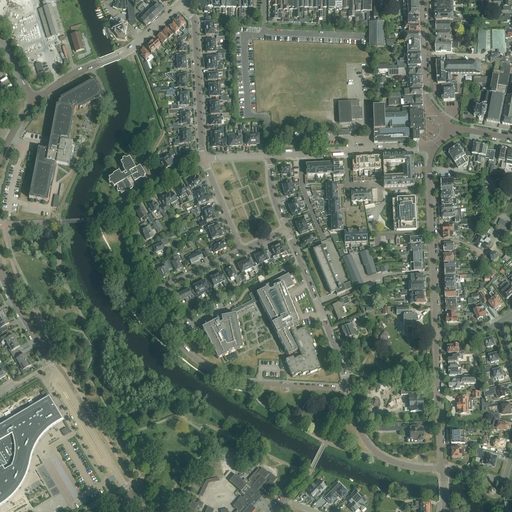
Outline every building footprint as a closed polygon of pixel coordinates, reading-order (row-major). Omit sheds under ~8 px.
[(135,16),(134,10),(133,0),(116,0),(112,7),(118,9),(123,10),(128,10),(129,23),(132,27),(137,22),(135,20),(135,16)] [(208,13),(207,13),(207,0),(206,0),(201,2),(200,1),(198,2),(197,3),(201,11),(204,9),(204,13),(207,13),(206,20),(208,20),(208,16),(208,13)] [(360,0),(354,0),(355,17),(355,23),(361,23),(361,25),(364,25),(364,22),(362,22),(362,14),(360,14),(360,0)] [(379,0),(373,0),(373,22),(369,22),(369,47),(384,47),(384,16),(379,15),(379,0)] [(405,17),(418,17),(418,15),(418,5),(414,5),(414,1),(404,0),(404,1),(403,1),(404,1),(404,8),(405,17)] [(159,14),(163,10),(158,4),(157,4),(154,1),(152,3),(155,6),(153,8),(159,14)] [(435,2),(435,13),(453,12),(453,1),(435,2)] [(60,34),(64,33),(57,6),(51,5),(43,8),(52,37),(60,35),(60,34)] [(155,19),(158,17),(157,16),(159,14),(153,8),(152,7),(147,11),(155,19)] [(277,8),(272,8),(272,19),(282,19),(282,14),(277,14),(277,8)] [(150,22),(152,21),(153,21),(155,19),(149,12),(144,16),(150,22)] [(435,13),(436,21),(451,21),(451,22),(452,22),(461,22),(461,19),(456,19),(456,20),(454,20),(453,13),(435,13)] [(146,26),(150,22),(144,16),(143,15),(141,17),(139,15),(137,17),(146,26)] [(177,19),(174,22),(180,28),(179,29),(180,29),(182,32),(186,36),(188,35),(188,29),(184,29),(182,26),(185,24),(179,17),(178,18),(178,17),(176,19),(177,19)] [(125,27),(125,26),(124,27),(122,26),(121,26),(120,22),(115,26),(114,33),(118,39),(125,40),(124,35),(126,33),(127,33),(127,32),(127,30),(127,29),(125,27)] [(171,25),(168,27),(175,34),(180,29),(179,29),(173,22),(173,23),(172,22),(170,24),(171,25)] [(436,23),(436,31),(453,31),(452,24),(461,24),(461,22),(452,22),(452,23),(436,23)] [(162,32),(168,39),(173,35),(167,28),(166,29),(166,28),(164,30),(164,31),(162,32)] [(214,29),(205,29),(205,32),(206,33),(206,35),(216,35),(217,37),(222,37),(222,33),(218,33),(218,32),(214,32),(214,29)] [(440,40),(456,40),(456,31),(436,31),(436,40),(440,40)] [(490,31),(478,31),(478,54),(481,54),(481,50),(491,51),(490,31)] [(505,32),(505,31),(490,31),(491,51),(491,54),(506,53),(506,48),(506,44),(505,44),(505,39),(505,32)] [(71,36),(73,42),(76,52),(84,50),(79,33),(71,36)] [(157,37),(163,44),(168,40),(161,33),(161,34),(161,33),(159,35),(157,37)] [(419,42),(419,34),(404,33),(402,33),(402,36),(404,36),(404,38),(401,37),(401,40),(398,40),(398,41),(395,41),(395,43),(404,43),(406,43),(407,42),(419,42)] [(206,44),(206,47),(215,46),(215,42),(219,42),(219,40),(224,40),(224,37),(222,37),(216,37),(216,40),(206,40),(206,43),(206,44)] [(150,42),(156,49),(161,45),(155,39),(153,41),(152,40),(150,42)] [(435,52),(451,53),(452,42),(436,41),(435,52)] [(151,53),(156,49),(150,42),(147,45),(148,45),(146,47),(151,53)] [(141,56),(146,61),(147,62),(149,60),(147,58),(150,56),(144,49),(143,50),(142,49),(141,50),(141,52),(140,52),(142,54),(141,55),(142,56),(141,56)] [(207,64),(220,63),(220,59),(220,58),(224,58),(224,54),(217,54),(217,57),(216,57),(207,57),(207,60),(207,64)] [(420,66),(420,54),(404,54),(404,59),(400,60),(400,61),(397,62),(397,66),(394,66),(394,65),(388,66),(388,64),(377,65),(378,70),(387,70),(402,69),(420,69),(420,66)] [(173,60),(177,60),(177,64),(187,63),(187,61),(186,60),(186,57),(176,58),(176,55),(175,55),(170,56),(170,58),(172,58),(173,58),(173,60)] [(448,62),(437,62),(437,66),(436,66),(436,69),(437,69),(437,80),(438,84),(444,84),(445,90),(443,90),(443,96),(442,97),(442,100),(444,101),(451,101),(455,101),(455,94),(458,94),(457,85),(454,85),(453,74),(481,74),(481,63),(477,63),(477,62),(458,62),(458,56),(448,56),(448,62)] [(41,63),(35,65),(38,73),(44,72),(41,63)] [(490,94),(492,94),(496,95),(496,94),(500,95),(503,83),(508,84),(509,75),(511,66),(495,63),(494,71),(491,84),(490,94)] [(178,82),(188,81),(188,78),(187,78),(187,75),(175,76),(175,73),(169,73),(169,76),(170,77),(172,76),(172,78),(173,79),(176,79),(176,82),(178,82)] [(101,95),(97,88),(98,87),(94,80),(60,99),(61,100),(59,102),(58,106),(56,105),(48,150),(38,148),(37,152),(34,152),(31,163),(35,164),(29,198),(47,202),(54,164),(68,166),(72,143),(68,143),(75,109),(76,109),(79,108),(79,110),(80,109),(79,108),(99,97),(99,96),(101,95)] [(218,84),(209,85),(209,88),(208,89),(208,91),(218,91),(218,90),(218,87),(221,86),(221,84),(223,84),(223,81),(217,82),(218,84)] [(492,94),(489,111),(502,113),(505,96),(506,95),(508,84),(503,83),(500,95),(496,94),(496,95),(492,94)] [(479,120),(482,120),(482,119),(483,120),(484,115),(486,115),(487,107),(484,107),(483,107),(483,105),(484,106),(485,103),(488,104),(490,94),(491,84),(490,84),(484,84),(482,91),(484,91),(484,92),(483,98),(484,98),(483,103),(482,102),(481,106),(476,105),(474,116),(479,117),(478,119),(479,119),(479,120)] [(218,91),(208,91),(208,94),(209,94),(210,97),(220,96),(220,99),(227,99),(227,96),(222,96),(222,94),(221,94),(221,90),(218,90),(218,91)] [(508,96),(502,124),(511,126),(511,96),(509,96),(508,96)] [(409,105),(422,105),(422,97),(400,98),(390,98),(388,98),(377,99),(377,102),(388,102),(388,106),(409,105)] [(210,105),(209,106),(209,109),(219,108),(219,104),(222,104),(222,101),(227,101),(227,99),(220,99),(221,101),(210,102),(210,105)] [(350,102),(338,103),(339,124),(351,124),(351,120),(362,120),(362,108),(359,108),(359,101),(350,101),(350,102)] [(410,112),(409,112),(409,108),(395,109),(395,108),(384,108),(384,106),(372,106),(368,106),(369,120),(373,120),(373,130),(374,143),(403,142),(403,144),(410,144),(410,142),(419,142),(418,134),(423,133),(422,111),(410,111),(410,112)] [(219,108),(209,109),(210,111),(211,112),(211,115),(222,114),(222,117),(222,116),(228,116),(228,113),(223,114),(223,112),(219,112),(219,108)] [(502,113),(489,111),(487,122),(500,124),(502,113)] [(330,112),(300,113),(300,119),(306,119),(306,117),(311,117),(311,115),(315,115),(315,117),(327,117),(327,120),(331,119),(330,112)] [(191,137),(191,133),(190,133),(190,131),(180,131),(180,128),(174,129),(174,131),(178,131),(178,134),(181,134),(182,137),(191,137)] [(220,135),(219,135),(221,135),(220,134),(223,134),(223,133),(223,128),(216,128),(216,132),(216,133),(211,133),(211,134),(211,139),(212,139),(220,139),(220,135)] [(253,136),(253,146),(256,145),(259,144),(259,134),(262,134),(261,128),(255,128),(256,135),(253,136)] [(250,146),(253,146),(253,136),(249,136),(249,131),(246,131),(246,130),(243,130),(244,131),(244,135),(246,135),(247,145),(250,145),(250,146)] [(229,139),(229,147),(236,147),(235,138),(235,134),(227,135),(227,139),(229,139)] [(174,144),(174,147),(179,146),(179,145),(182,144),(191,143),(190,141),(191,141),(191,137),(182,137),(178,137),(178,141),(175,141),(175,144),(174,144)] [(225,139),(220,139),(212,139),(212,147),(219,147),(219,143),(222,143),(222,146),(226,146),(225,139)] [(477,163),(481,146),(479,145),(474,144),(472,154),(472,155),(472,157),(475,157),(474,162),(475,163),(474,166),(477,167),(478,163),(477,163)] [(483,146),(481,146),(477,163),(478,163),(480,164),(481,158),(485,159),(489,159),(489,160),(489,161),(493,161),(495,151),(491,150),(491,151),(487,150),(487,147),(483,146)] [(455,164),(458,169),(468,163),(468,161),(466,157),(460,148),(457,147),(450,152),(449,155),(454,163),(455,164)] [(182,148),(179,148),(179,153),(184,152),(184,157),(188,157),(188,156),(189,156),(189,155),(190,155),(191,154),(192,154),(192,151),(191,151),(191,149),(183,149),(182,148)] [(505,150),(500,149),(498,161),(503,161),(501,168),(505,169),(505,163),(507,150),(505,150)] [(165,158),(170,167),(173,165),(176,163),(174,160),(176,158),(172,150),(169,152),(170,155),(165,158)] [(386,156),(382,156),(383,164),(384,164),(405,163),(406,179),(383,180),(383,188),(387,188),(401,187),(414,187),(413,179),(413,178),(412,163),(413,163),(412,155),(386,156)] [(125,173),(121,175),(119,171),(113,175),(113,176),(108,178),(114,187),(116,186),(121,194),(125,192),(127,192),(133,189),(130,184),(132,183),(132,181),(134,180),(134,182),(140,178),(146,180),(147,178),(140,166),(135,168),(129,158),(120,163),(123,167),(123,168),(125,173)] [(165,170),(170,167),(165,158),(161,160),(160,158),(157,159),(159,162),(160,162),(165,170)] [(338,163),(332,163),(332,164),(333,174),(333,177),(343,176),(343,174),(344,174),(344,169),(343,169),(343,163),(338,163)] [(323,164),(314,165),(314,167),(315,167),(315,175),(324,175),(324,167),(323,167),(323,164)] [(332,164),(323,164),(323,167),(324,167),(324,175),(333,174),(332,164)] [(314,165),(306,165),(307,175),(307,176),(315,175),(315,167),(314,167),(314,165)] [(285,167),(280,167),(281,174),(290,173),(290,178),(293,178),(293,175),(293,171),(290,171),(289,166),(285,166),(285,167)] [(190,190),(190,191),(193,190),(192,189),(194,188),(194,187),(197,186),(197,185),(201,183),(198,177),(197,177),(195,178),(194,178),(189,181),(192,185),(190,186),(189,186),(188,187),(188,189),(189,189),(190,190)] [(286,183),(281,184),(283,190),(297,187),(295,184),(291,185),(290,181),(286,182),(286,183)] [(189,189),(188,189),(186,190),(183,185),(179,187),(179,189),(177,190),(181,197),(185,194),(187,198),(192,196),(190,191),(190,190),(189,189)] [(297,187),(283,190),(285,196),(289,195),(290,196),(293,195),(292,191),(298,190),(297,187)] [(193,190),(196,199),(206,194),(205,191),(204,192),(203,189),(197,191),(196,189),(193,190)] [(170,203),(173,207),(174,206),(173,205),(175,204),(174,203),(176,206),(179,204),(180,206),(183,205),(180,200),(178,202),(173,193),(169,195),(167,196),(171,203),(170,203)] [(195,204),(196,207),(199,206),(199,204),(209,201),(206,194),(196,199),(198,203),(195,204)] [(167,205),(170,203),(171,203),(167,196),(165,197),(164,196),(160,198),(164,206),(162,207),(164,212),(169,209),(167,205)] [(393,228),(393,232),(418,231),(416,199),(392,200),(393,228)] [(303,205),(302,202),(297,204),(296,200),(292,202),(292,203),(288,205),(290,210),(303,205)] [(149,205),(153,213),(156,211),(158,214),(161,212),(158,207),(157,203),(155,204),(154,202),(149,205)] [(290,210),(293,216),(297,214),(297,215),(301,214),(299,210),(304,208),(303,205),(290,210)] [(203,212),(204,216),(213,212),(211,206),(201,210),(200,207),(195,209),(197,214),(202,212),(202,213),(203,212)] [(137,212),(136,212),(140,220),(143,218),(145,221),(148,219),(149,218),(152,223),(155,222),(150,214),(146,216),(142,209),(139,210),(136,211),(137,212)] [(206,222),(215,218),(214,216),(213,212),(204,216),(206,219),(205,220),(200,222),(202,227),(207,225),(206,222)] [(304,219),(295,223),(298,228),(306,225),(305,222),(310,219),(308,214),(303,216),(304,219)] [(142,231),(146,241),(154,238),(150,230),(155,228),(158,232),(163,229),(159,224),(158,221),(155,222),(152,223),(154,227),(150,228),(142,231)] [(219,226),(218,224),(208,228),(208,227),(205,228),(206,231),(209,230),(210,234),(220,230),(219,226)] [(306,225),(298,228),(300,234),(309,230),(310,231),(312,230),(311,227),(307,228),(306,225)] [(483,225),(482,227),(483,231),(488,233),(490,228),(483,225)] [(213,241),(213,240),(222,236),(221,233),(222,233),(220,230),(210,234),(212,238),(209,239),(211,242),(213,241)] [(414,234),(407,234),(407,238),(409,238),(409,244),(421,244),(421,237),(414,238),(414,234)] [(302,240),(305,246),(312,243),(310,239),(313,238),(312,235),(309,236),(310,237),(302,240)] [(483,239),(484,239),(478,235),(474,243),(478,246),(477,248),(480,249),(481,247),(486,250),(488,246),(490,248),(492,243),(490,242),(491,240),(486,237),(485,240),(483,239)] [(156,246),(153,247),(154,251),(155,253),(156,254),(161,251),(162,253),(165,252),(163,246),(169,244),(166,238),(161,241),(162,244),(156,246)] [(217,245),(211,248),(212,251),(213,251),(215,254),(227,248),(226,246),(227,246),(225,243),(225,244),(224,242),(220,244),(217,245)] [(444,247),(444,252),(454,251),(454,244),(455,244),(455,246),(460,246),(460,244),(454,242),(454,243),(444,243),(444,247)] [(284,249),(282,243),(276,246),(281,255),(283,253),(285,257),(289,254),(286,248),(284,249)] [(337,287),(322,251),(326,249),(325,245),(313,250),(331,294),(335,292),(336,296),(346,292),(345,291),(353,288),(350,282),(337,287)] [(281,255),(276,246),(271,249),(275,257),(273,258),(274,260),(278,258),(277,256),(281,255)] [(195,251),(197,254),(192,257),(191,255),(190,254),(185,256),(188,262),(190,261),(191,265),(200,261),(199,259),(202,258),(200,253),(198,249),(195,251)] [(266,251),(260,254),(264,262),(267,260),(269,264),(271,263),(273,266),(275,264),(273,259),(270,260),(266,251)] [(454,255),(444,255),(444,263),(454,263),(454,261),(455,261),(455,256),(463,256),(463,252),(454,253),(454,255)] [(424,263),(423,253),(412,253),(413,259),(410,259),(410,264),(413,264),(424,263)] [(259,273),(262,271),(260,268),(263,267),(261,264),(264,262),(260,254),(257,255),(254,257),(259,266),(256,267),(259,273)] [(491,260),(494,262),(497,261),(498,258),(498,255),(495,254),(492,255),(490,258),(491,260)] [(502,260),(506,263),(511,258),(506,254),(502,260)] [(175,261),(172,263),(176,271),(177,271),(177,272),(180,270),(182,269),(179,263),(181,262),(180,259),(178,255),(173,257),(175,261)] [(246,260),(243,262),(247,270),(251,269),(252,272),(255,271),(256,274),(259,273),(256,267),(253,268),(249,259),(247,261),(246,260)] [(163,267),(157,270),(157,271),(159,274),(160,274),(162,279),(170,275),(167,270),(168,269),(168,270),(172,268),(168,261),(165,262),(167,264),(166,264),(165,262),(162,264),(163,267)] [(242,274),(239,275),(242,280),(245,279),(244,276),(246,275),(244,272),(247,270),(243,262),(238,265),(242,274)] [(413,272),(424,271),(424,263),(413,264),(413,268),(401,269),(401,272),(413,272)] [(232,267),(226,270),(230,279),(234,277),(237,284),(242,281),(242,280),(239,275),(237,276),(232,267)] [(221,273),(216,275),(220,284),(223,282),(224,286),(228,284),(227,281),(226,282),(221,273)] [(218,359),(225,356),(224,355),(227,353),(230,351),(235,349),(235,350),(243,349),(235,315),(234,314),(259,301),(288,356),(297,352),(287,332),(291,330),(299,352),(294,354),(295,357),(285,361),(290,372),(291,376),(295,375),(295,376),(302,373),(303,375),(309,372),(310,374),(318,371),(317,369),(320,368),(316,358),(314,353),(316,353),(313,346),(314,345),(311,337),(310,338),(307,332),(305,332),(304,329),(301,330),(299,326),(298,326),(297,323),(298,322),(287,296),(285,297),(282,292),(294,286),(288,274),(258,290),(249,295),(252,301),(230,312),(231,317),(222,322),(222,321),(222,323),(219,324),(217,320),(202,328),(218,359)] [(220,284),(216,275),(210,278),(214,287),(213,288),(215,290),(218,289),(216,285),(220,284)] [(204,281),(199,283),(203,291),(206,290),(208,293),(211,292),(210,289),(209,290),(204,281)] [(203,291),(199,283),(193,286),(198,295),(195,296),(196,299),(201,296),(201,295),(204,293),(203,291)] [(511,295),(511,294),(511,285),(510,283),(507,286),(504,283),(502,285),(511,295)] [(506,299),(511,295),(502,285),(500,287),(503,290),(500,293),(506,299)] [(175,296),(178,302),(189,297),(191,301),(195,299),(192,294),(191,295),(188,290),(175,296)] [(480,297),(484,303),(487,301),(481,292),(478,294),(480,297)] [(491,293),(489,294),(492,298),(488,301),(495,310),(498,307),(499,307),(501,306),(501,305),(503,303),(496,293),(494,295),(492,292),(491,293)] [(411,294),(412,304),(425,304),(426,303),(426,300),(425,299),(424,299),(424,293),(411,294)] [(333,306),(339,320),(345,317),(341,306),(350,303),(351,302),(349,297),(348,297),(347,296),(340,299),(341,302),(333,306)] [(472,309),(472,313),(472,316),(475,315),(478,320),(483,318),(482,318),(487,316),(485,310),(488,308),(486,306),(484,304),(482,305),(482,303),(473,307),(474,309),(472,309)] [(416,327),(417,326),(417,323),(418,323),(418,319),(417,319),(417,314),(409,314),(408,308),(396,308),(396,315),(403,314),(404,319),(403,319),(403,323),(404,323),(404,328),(404,327),(412,327),(416,327)] [(449,323),(449,324),(455,323),(457,323),(459,322),(459,319),(457,319),(457,314),(447,315),(447,319),(447,323),(449,323)] [(5,317),(0,320),(0,330),(1,333),(8,330),(5,326),(9,324),(5,317)] [(343,331),(342,331),(343,335),(344,334),(345,335),(344,335),(345,337),(346,337),(346,338),(356,334),(354,330),(353,331),(351,324),(352,324),(350,320),(348,321),(349,324),(342,327),(343,331)] [(7,333),(0,337),(0,340),(1,343),(3,342),(6,346),(8,345),(8,346),(16,341),(13,335),(9,338),(7,333)] [(483,345),(486,344),(487,348),(495,346),(493,338),(485,340),(485,339),(481,340),(483,345)] [(16,341),(8,346),(10,349),(8,350),(12,356),(18,353),(16,349),(20,347),(16,341)] [(448,351),(448,354),(459,354),(464,354),(464,351),(459,352),(459,346),(458,346),(458,343),(454,343),(454,346),(453,346),(448,347),(447,348),(447,350),(448,351)] [(21,356),(18,353),(12,356),(16,363),(18,362),(19,365),(28,360),(24,354),(21,356)] [(497,354),(489,355),(491,363),(495,362),(495,363),(498,362),(498,361),(499,361),(497,354)] [(448,359),(448,364),(458,363),(458,360),(463,360),(463,355),(461,355),(455,355),(455,356),(452,357),(452,359),(448,359)] [(28,360),(19,365),(21,368),(20,369),(23,375),(30,372),(27,368),(31,366),(28,360)] [(485,370),(486,373),(491,372),(493,379),(498,378),(499,381),(504,380),(501,369),(493,371),(493,368),(485,370)] [(449,383),(449,388),(451,388),(451,390),(455,390),(460,390),(460,388),(464,387),(464,385),(476,384),(476,379),(475,379),(469,379),(463,379),(461,381),(455,381),(453,381),(453,383),(449,383)] [(503,388),(500,389),(499,387),(483,391),(485,397),(496,395),(497,398),(499,398),(505,397),(505,395),(507,395),(506,389),(503,390),(503,388)] [(413,389),(401,389),(402,395),(410,395),(410,400),(409,400),(409,407),(410,407),(410,412),(422,412),(422,406),(422,400),(421,400),(421,395),(413,395),(413,389)] [(459,410),(460,414),(467,414),(467,410),(469,410),(468,402),(469,402),(473,402),(473,399),(479,399),(479,392),(472,392),(466,392),(466,394),(472,394),(473,398),(459,398),(459,404),(458,405),(458,410),(459,410)] [(0,505),(8,501),(9,500),(12,497),(16,493),(19,489),(21,485),(23,482),(25,478),(27,472),(28,469),(30,462),(31,458),(32,455),(33,450),(35,446),(37,443),(40,439),(43,435),(46,431),(49,429),(62,419),(56,409),(55,410),(53,407),(54,406),(49,397),(0,425),(0,505)] [(495,405),(495,408),(501,407),(502,414),(511,413),(510,405),(504,405),(503,403),(495,405)] [(407,431),(410,431),(410,439),(407,439),(407,443),(418,443),(418,441),(422,441),(423,440),(423,438),(424,438),(423,437),(424,437),(425,436),(425,435),(424,435),(423,434),(423,429),(421,429),(421,427),(409,428),(409,424),(402,424),(402,422),(377,423),(377,425),(382,425),(383,431),(397,430),(403,430),(403,428),(407,428),(407,431)] [(500,429),(507,431),(509,425),(498,422),(496,429),(497,430),(500,431),(500,429)] [(66,428),(61,431),(64,436),(69,433),(66,428)] [(494,444),(493,447),(502,450),(502,449),(504,448),(504,446),(503,445),(504,442),(502,441),(502,440),(498,439),(495,439),(495,441),(493,441),(492,443),(494,444)] [(452,449),(452,458),(462,458),(464,458),(464,448),(461,448),(452,449)] [(497,458),(484,455),(482,464),(486,465),(487,466),(488,466),(489,466),(490,466),(491,467),(493,468),(493,467),(494,467),(495,466),(496,466),(496,464),(496,463),(496,462),(497,458)] [(65,460),(65,490),(67,490),(72,499),(74,499),(82,496),(65,460)] [(220,511),(212,511),(214,510),(208,507),(205,511),(198,511),(202,503),(198,501),(196,504),(192,501),(186,511),(253,511),(255,509),(253,507),(255,504),(261,498),(263,495),(265,497),(275,486),(273,483),(277,479),(270,473),(269,474),(262,468),(260,470),(258,468),(248,480),(250,481),(249,482),(245,479),(242,481),(235,475),(229,481),(240,491),(240,492),(244,496),(238,502),(237,501),(233,506),(237,510),(234,511),(227,511),(227,509),(220,511)] [(307,491),(313,497),(319,491),(321,493),(326,487),(319,480),(312,487),(311,486),(307,491)] [(325,498),(330,504),(339,496),(341,498),(347,492),(341,486),(338,484),(330,493),(325,498)] [(352,501),(347,506),(352,511),(354,511),(358,508),(361,511),(365,508),(363,506),(367,502),(359,494),(358,495),(354,491),(348,497),(352,501)]
